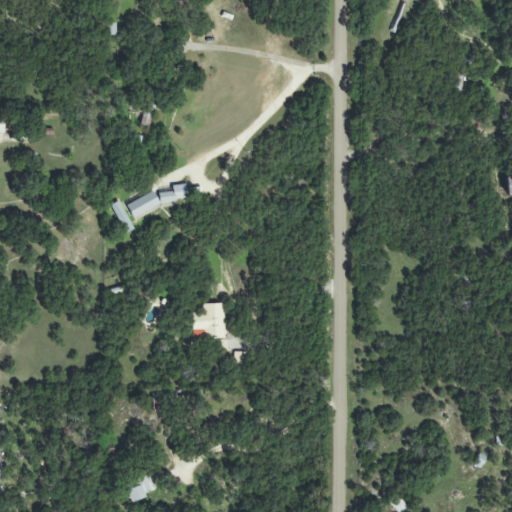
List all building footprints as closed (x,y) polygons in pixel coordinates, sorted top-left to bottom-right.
[(144,101),(140,125),(150,127),(153,103),(144,101)] [(158,193),(159,202),(186,200),(185,184),(171,186),(172,192),(158,193)] [(159,204),(152,191),(126,205),(133,218),(159,204)] [(110,205),(123,234),(133,230),(119,200),(110,205)] [(191,330),(205,330),(205,338),(223,338),(223,304),(203,304),(203,313),(192,312),(191,330)] [(0,492),(8,490),(0,463),(0,492)] [(126,490),(129,501),(155,493),(149,473),(137,477),(140,486),(126,490)] [(406,511),(409,509),(396,494),(387,502),(395,511),(406,511)]
